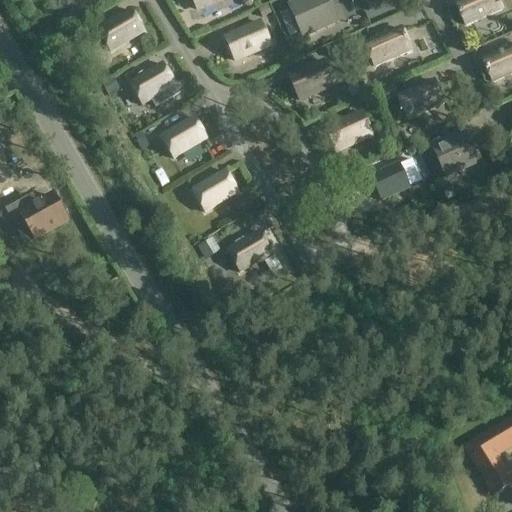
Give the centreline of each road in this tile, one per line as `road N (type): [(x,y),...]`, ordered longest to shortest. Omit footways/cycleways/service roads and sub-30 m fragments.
road 1 (unclassified): [(287,511),(0,39)]
road 2 (track): [(222,404),(22,287)]
